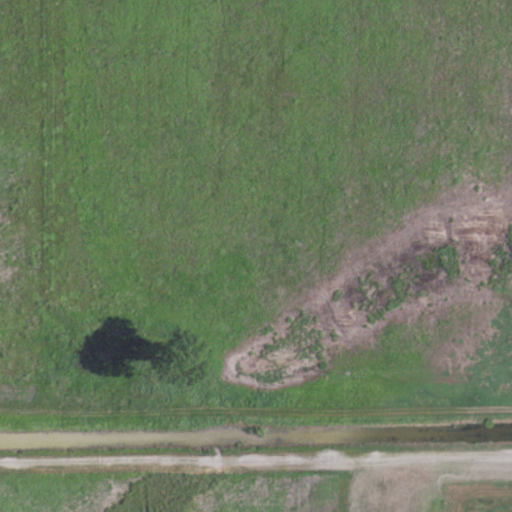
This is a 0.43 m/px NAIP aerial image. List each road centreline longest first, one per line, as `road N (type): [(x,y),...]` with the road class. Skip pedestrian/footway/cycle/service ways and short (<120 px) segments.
road 1 (track): [(511,410),(271,415),(243,405),(170,338),(74,334),(59,325),(50,0)]
road 2 (track): [(511,453),(0,460)]
